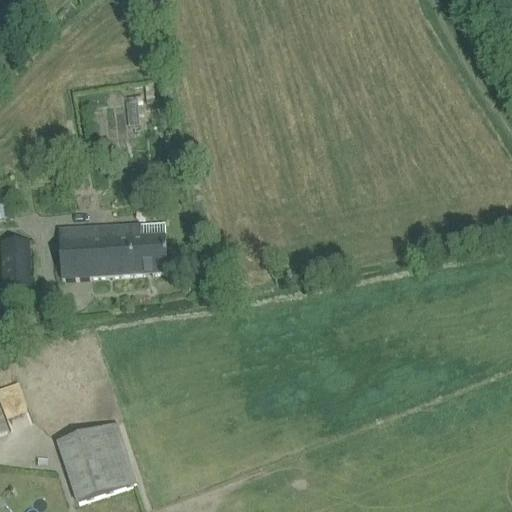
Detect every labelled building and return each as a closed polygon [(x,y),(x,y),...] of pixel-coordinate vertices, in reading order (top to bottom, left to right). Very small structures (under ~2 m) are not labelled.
[(154,94),(147,95),(149,106),(156,105),(154,94)] [(0,225),(12,224),(10,197),(0,198),(0,225)] [(81,232),(61,233),(63,284),(170,278),(169,258),(168,240),(168,239),(167,228),(142,229),(127,230),(81,232)] [(33,304),(32,256),(32,244),(4,245),(5,304),(33,304)] [(80,507),(139,487),(119,427),(59,447),(80,507)] [(0,511),(28,511),(22,493),(9,498),(0,470),(0,511)]
